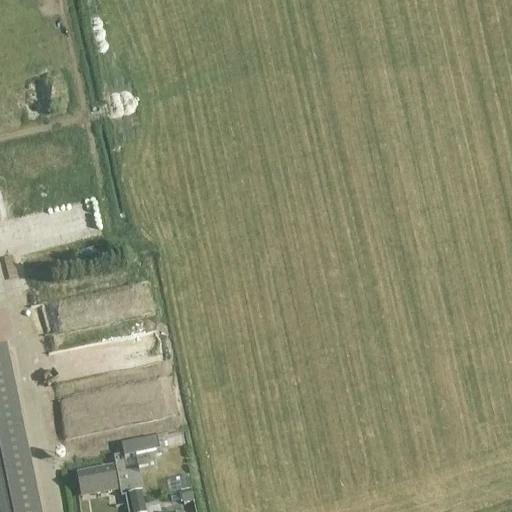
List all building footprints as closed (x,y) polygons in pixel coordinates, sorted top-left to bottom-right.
[(0,236),(0,269),(8,267),(0,236)] [(115,321),(93,325),(95,334),(117,330),(115,321)] [(88,374),(152,359),(147,341),(83,356),(88,374)] [(0,511),(41,511),(7,350),(0,351),(0,511)] [(120,383),(128,421),(169,413),(160,374),(120,383)] [(135,457),(160,452),(157,439),(122,446),(125,459),(135,457)] [(115,470),(78,477),(82,498),(119,491),(115,470)] [(188,479),(167,483),(172,511),(183,511),(187,511),(186,511),(196,511),(196,506),(193,493),(191,493),(188,479)] [(142,493),(128,495),(130,506),(143,504),(142,493)]
